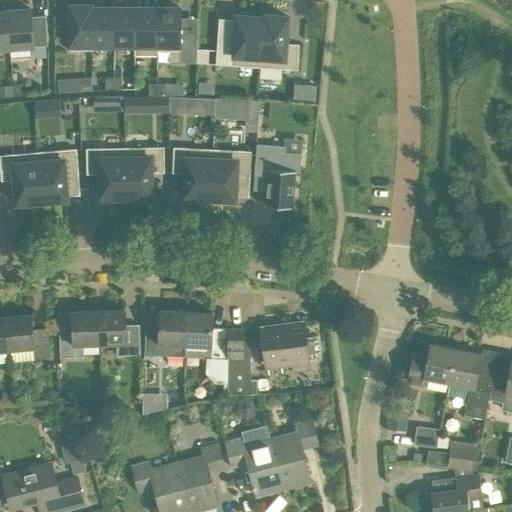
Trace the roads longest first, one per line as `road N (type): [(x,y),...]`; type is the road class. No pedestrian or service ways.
road 1 (residential): [(0,266),(168,261),(398,291)]
road 2 (residential): [(400,0),(398,291)]
road 3 (residential): [(369,511),(363,455),(398,291)]
